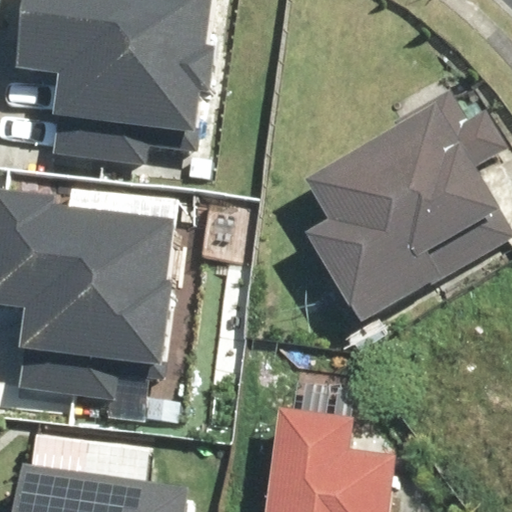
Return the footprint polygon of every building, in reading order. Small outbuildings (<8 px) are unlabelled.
[(219,0),(34,0),(24,78),(64,83),(54,158),(197,176),(219,0)] [(334,228),(313,240),(368,330),(511,243),(511,225),(479,172),(509,154),(486,116),(470,126),(451,95),(399,126),(405,136),(312,192),(334,228)] [(0,313),(31,318),(26,356),(168,374),(187,228),(61,212),(62,203),(0,195),(0,313)] [(250,299),(252,264),(255,205),(209,202),(206,262),(227,263),(226,297),(250,299)] [(359,424),(286,415),(272,511),(398,511),(404,465),(354,459),(359,424)] [(188,511),(191,492),(28,474),(23,511),(188,511)]
